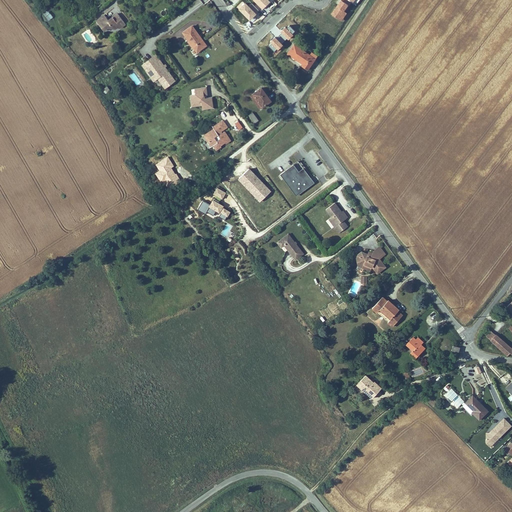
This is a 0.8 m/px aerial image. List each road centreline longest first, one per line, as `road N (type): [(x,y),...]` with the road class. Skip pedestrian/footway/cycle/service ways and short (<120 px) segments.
road 1 (residential): [(247,45),(467,344)]
road 2 (track): [(0,304),(239,152)]
road 3 (track): [(289,511),(406,395),(448,368)]
road 4 (tertiary): [(326,511),(280,471),(252,468),(224,477),(176,511)]
road 5 (track): [(368,0),(294,108)]
